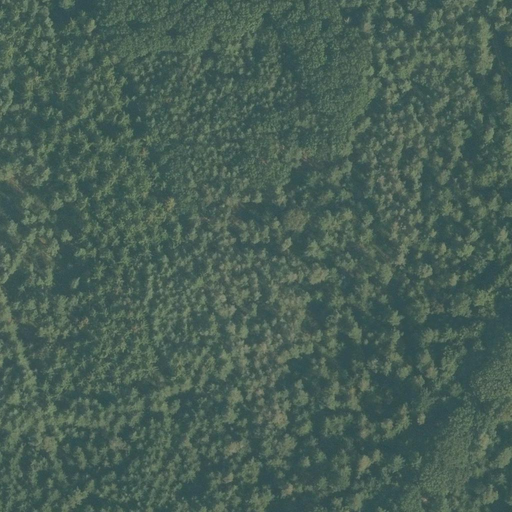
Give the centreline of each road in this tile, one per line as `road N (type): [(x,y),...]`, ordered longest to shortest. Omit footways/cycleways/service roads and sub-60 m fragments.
road 1 (track): [(277,511),(91,0)]
road 2 (track): [(403,511),(511,358)]
road 3 (track): [(511,116),(476,0)]
